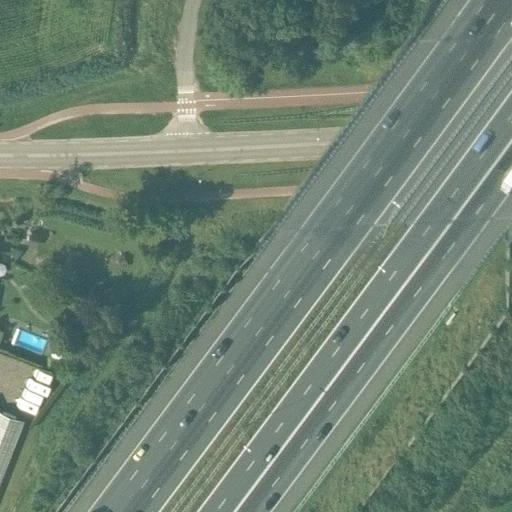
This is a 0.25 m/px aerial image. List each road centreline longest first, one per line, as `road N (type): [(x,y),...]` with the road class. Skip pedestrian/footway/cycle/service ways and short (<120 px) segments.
road 1 (motorway): [(503,0),(123,511)]
road 2 (motorway): [(233,511),(511,139)]
road 3 (tertiary): [(190,150),(511,129)]
road 4 (tertiary): [(0,156),(190,150)]
road 5 (unclassified): [(192,0),(190,150)]
